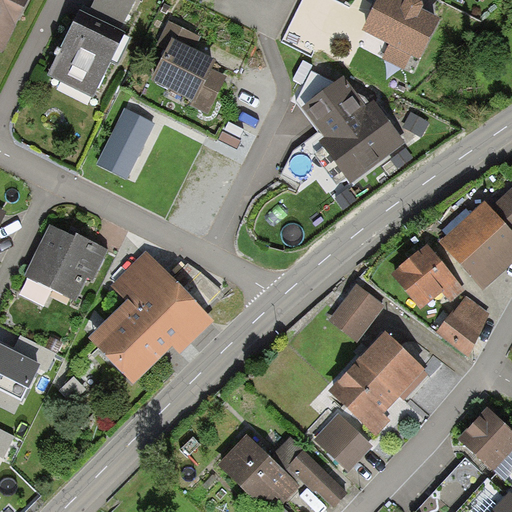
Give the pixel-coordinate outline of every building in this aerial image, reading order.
[(0,0),(0,51),(4,53),(29,0),(0,0)] [(136,0),(96,0),(92,10),(84,6),(48,78),(93,100),(120,46),(117,45),(138,1),(136,0)] [(405,0),(405,1),(402,0),(378,0),(363,31),(419,59),(439,20),(423,11),(424,8),(423,4),(414,0),(405,0)] [(157,42),(169,48),(151,82),(190,102),(188,106),(209,116),(229,78),(215,70),(219,62),(196,51),(203,38),(168,20),(157,42)] [(350,119),(348,115),(296,153),(284,176),(299,183),(313,173),(333,199),(406,144),(389,122),(374,101),(350,119)] [(157,123),(127,108),(99,164),(130,179),(157,123)] [(410,112),(403,125),(423,136),(430,123),(410,112)] [(511,186),(489,206),(486,203),(439,244),(482,292),(511,265),(511,186)] [(73,236),(51,225),(25,276),(75,301),(87,275),(95,279),(108,254),(73,236)] [(464,291),(427,247),(393,275),(421,308),(444,290),(452,301),(464,291)] [(215,324),(148,254),(115,285),(131,302),(90,340),(132,384),(172,347),(181,356),(215,324)] [(384,307),(357,286),(329,322),(357,343),(384,307)] [(491,314),(467,297),(437,333),(471,359),(491,314)] [(428,374),(385,334),(330,394),(377,438),(394,420),(386,414),(401,398),(403,400),(428,374)] [(7,350),(0,346),(0,389),(24,402),(41,367),(7,350)] [(487,409),(459,441),(495,472),(511,453),(511,430),(510,429),(487,409)] [(373,446),(339,415),(315,440),(348,472),(373,446)] [(0,458),(3,460),(14,439),(0,432),(0,458)] [(271,459),(248,436),(218,465),(262,510),(275,497),(283,505),(301,488),(293,480),(297,477),(288,468),(305,451),(292,438),(271,459)] [(333,508),(348,494),(305,451),(288,468),(297,477),(314,494),(316,491),(333,508)] [(511,511),(511,494),(508,497),(488,480),(468,502),(463,507),(459,511),(511,511)] [(290,511),(280,503),(271,511),(290,511)]
